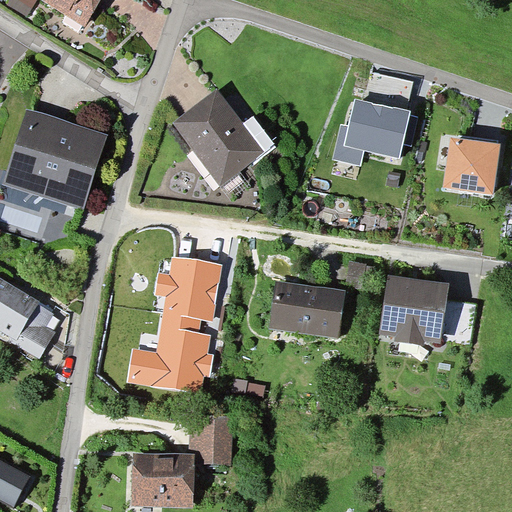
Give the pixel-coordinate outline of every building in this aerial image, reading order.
[(52,0),(92,22),(104,0),(52,0)] [(216,92),(175,123),(220,184),(262,153),(216,92)] [(410,110),(354,99),(345,146),(400,158),(410,110)] [(102,132),(30,110),(8,182),(80,204),(102,132)] [(500,144),(450,137),(443,187),(493,194),(500,144)] [(127,383),(201,395),(211,334),(199,332),(201,320),(213,322),(222,265),(172,257),(169,274),(159,272),(156,295),(165,296),(156,352),(133,349),(127,383)] [(393,276),(384,331),(444,341),(451,297),(453,286),(393,276)] [(0,277),(0,326),(43,353),(57,329),(50,324),(57,312),(0,277)] [(275,286),(270,328),(336,337),(342,294),(275,286)] [(478,301),(451,297),(444,341),(470,345),(478,301)] [(194,416),(194,455),(194,461),(231,461),(231,416),(194,416)] [(194,461),(194,455),(137,454),(136,499),(193,500),(194,461)] [(31,475),(0,460),(0,497),(16,505),(31,475)]
